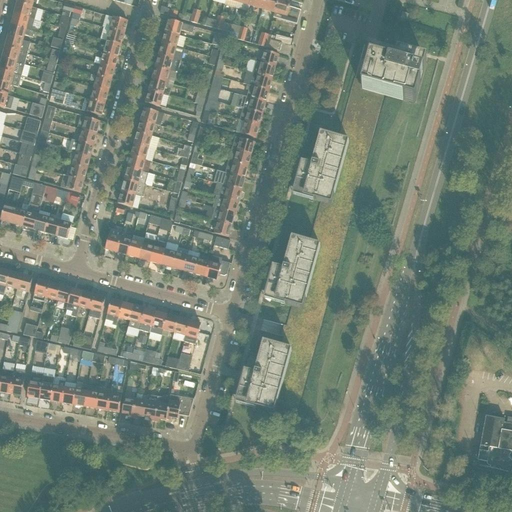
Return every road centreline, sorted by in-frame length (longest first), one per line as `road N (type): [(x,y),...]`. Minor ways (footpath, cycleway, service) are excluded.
road 1 (residential): [(228,317),(315,0)]
road 2 (residential): [(150,0),(74,271)]
road 3 (secondary): [(417,246),(489,0)]
road 4 (secondary): [(378,497),(411,375),(417,246)]
road 5 (secondary): [(417,246),(345,487)]
road 6 (residential): [(191,449),(0,416)]
road 7 (residential): [(228,317),(74,271)]
road 8 (secondary): [(345,487),(277,472),(190,483)]
road 9 (secondary): [(195,503),(280,494),(339,507)]
road 10 (residential): [(191,449),(228,317)]
